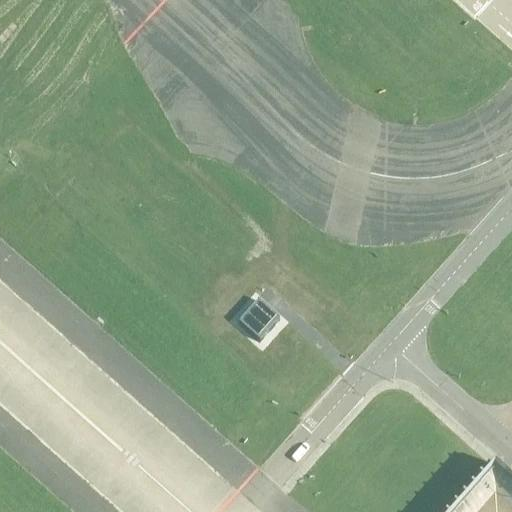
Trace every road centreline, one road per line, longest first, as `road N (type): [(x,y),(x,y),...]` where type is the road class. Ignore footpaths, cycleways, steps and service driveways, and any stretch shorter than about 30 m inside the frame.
road 1 (unclassified): [(388,345),(241,511)]
road 2 (unclassified): [(511,207),(388,345)]
road 3 (unclassified): [(388,345),(511,457)]
